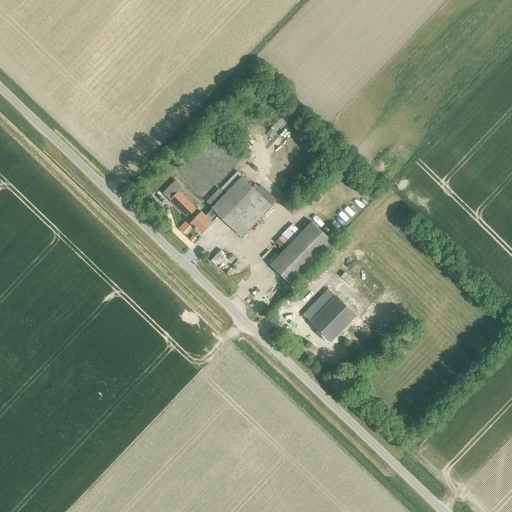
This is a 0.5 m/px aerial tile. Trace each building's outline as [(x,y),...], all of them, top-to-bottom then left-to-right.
[(175,181),(167,189),(175,197),(170,202),(192,222),(190,224),(202,234),(212,223),(219,216),(241,237),(271,206),(241,178),(243,177),(238,172),(221,190),(219,189),(207,202),(212,208),(212,209),(205,217),(201,213),(180,192),(183,188),(175,181)] [(276,201),(281,197),(272,186),(267,189),(276,201)] [(272,267),(292,286),(333,243),(312,222),(270,265),(272,267)] [(387,291),(399,302),(408,293),(420,305),(433,290),(422,279),(435,265),(423,253),(417,260),(401,245),(391,255),(402,267),(392,278),(395,281),(387,291)] [(238,256),(239,261),(235,262),(236,267),(247,265),(246,255),(238,256)] [(274,290),(285,291),(286,281),(275,280),(274,290)] [(314,298),(300,312),(303,316),(311,323),(310,323),(317,330),(308,339),(321,351),(330,342),(331,343),(356,316),(336,297),(328,289),(317,301),(314,298)] [(384,292),(365,315),(384,331),(404,308),(384,292)]
